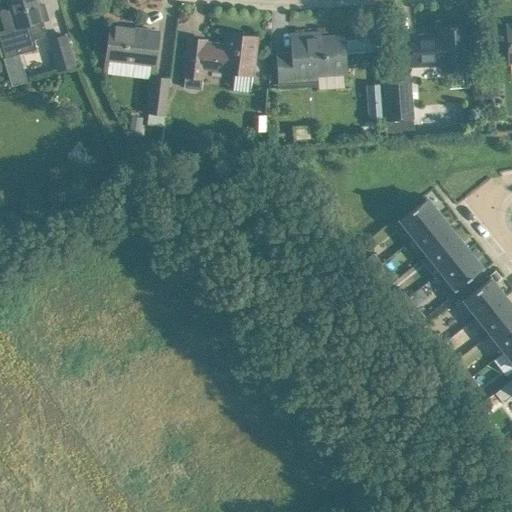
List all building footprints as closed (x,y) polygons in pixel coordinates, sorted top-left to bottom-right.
[(5,30),(0,31),(0,38),(5,57),(36,48),(33,38),(47,35),(42,20),(47,19),(43,4),(38,5),(36,0),(7,0),(9,6),(3,8),(0,13),(5,30)] [(106,59),(104,73),(152,78),(152,77),(154,65),(158,31),(110,26),(108,46),(106,59)] [(439,29),(440,35),(427,36),(410,37),(411,65),(442,63),(442,69),(478,66),(475,27),(439,29)] [(187,58),(185,76),(201,78),(202,68),(222,70),(222,71),(234,72),(232,90),(248,92),(250,74),(251,74),(254,57),(256,37),(226,33),(225,45),(205,42),(205,40),(189,38),(187,58)] [(56,69),(74,64),(65,34),(48,39),(56,69)] [(292,53),(277,54),(279,81),(316,79),(315,74),(345,72),(342,36),(308,39),(308,34),(291,35),(292,53)] [(414,137),(413,118),(414,118),(411,74),(382,75),(386,120),(388,139),(414,137)] [(152,78),(148,113),(164,114),(166,99),(168,79),(152,77),(152,78)] [(196,139),(181,146),(186,157),(201,150),(196,139)] [(399,219),(413,236),(440,215),(426,198),(399,219)] [(440,215),(413,236),(427,254),(454,232),(440,215)] [(427,254),(441,271),(468,250),(454,232),(427,254)] [(371,250),(363,256),(373,268),(380,262),(371,250)] [(468,250),(441,271),(454,289),(482,267),(468,250)] [(380,262),(373,268),(382,279),(389,273),(380,262)] [(495,271),(490,274),(496,281),(500,278),(495,271)] [(463,299),(476,316),(503,294),(490,278),(463,299)] [(399,286),(391,292),(400,303),(408,296),(399,286)] [(511,316),(511,305),(503,294),(476,316),(490,334),(511,316)] [(408,296),(400,303),(408,313),(416,307),(408,296)] [(504,351),(511,345),(511,316),(490,334),(504,351)] [(436,332),(428,338),(436,348),(444,342),(436,332)] [(444,342),(436,348),(444,359),(452,352),(444,342)] [(463,366),(455,372),(463,382),(471,376),(463,366)] [(471,376),(463,382),(471,393),(479,386),(471,376)] [(511,378),(494,393),(503,403),(511,395),(511,378)]
